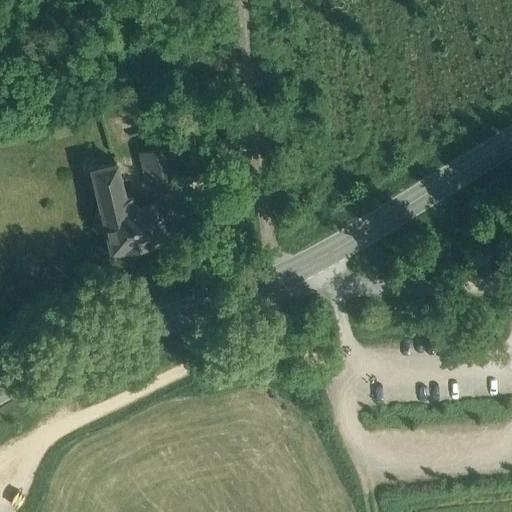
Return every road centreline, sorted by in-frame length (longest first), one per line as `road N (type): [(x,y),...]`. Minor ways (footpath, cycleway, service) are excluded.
road 1 (secondary): [(0,387),(297,270),(511,141)]
road 2 (track): [(265,283),(244,0)]
road 3 (track): [(331,288),(511,289)]
